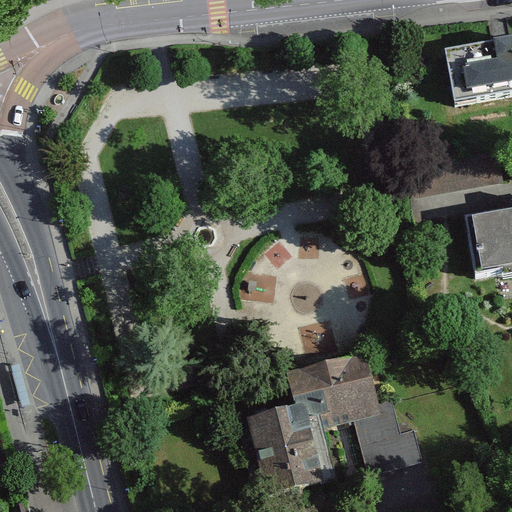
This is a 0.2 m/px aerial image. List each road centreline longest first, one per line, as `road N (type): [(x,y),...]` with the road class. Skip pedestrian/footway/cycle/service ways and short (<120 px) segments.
road 1 (tertiary): [(343,0),(93,25),(37,49)]
road 2 (primary): [(96,511),(38,292)]
road 3 (primary): [(38,292),(42,255),(9,168)]
road 4 (tertiary): [(9,168),(9,133),(37,49)]
